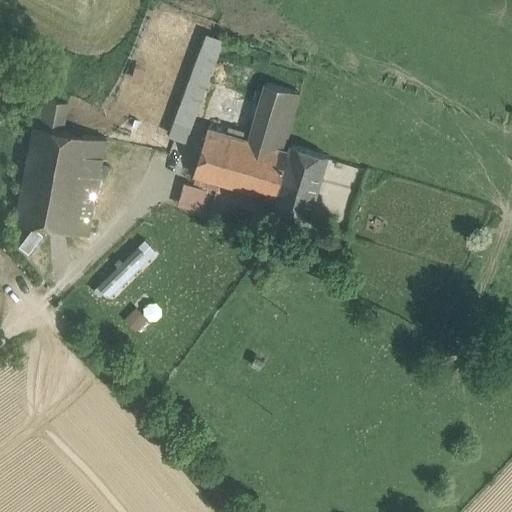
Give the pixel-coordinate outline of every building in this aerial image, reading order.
[(204,36),(171,138),(191,144),(224,42),(204,36)] [(266,83),(249,141),(208,128),(194,174),(276,198),(289,152),(283,150),(285,143),(300,93),(266,83)] [(37,96),(32,124),(61,130),(66,102),(37,96)] [(61,130),(32,124),(13,219),(88,233),(91,220),(69,216),(82,152),(103,156),(107,139),(61,130)] [(289,152),(276,198),(272,211),(308,222),(328,157),(292,145),(289,152)] [(184,183),(178,204),(202,211),(208,190),(184,183)] [(32,251),(44,230),(33,224),(21,244),(32,251)] [(97,284),(110,297),(159,250),(146,237),(97,284)] [(137,306),(124,319),(136,330),(148,317),(137,306)]
